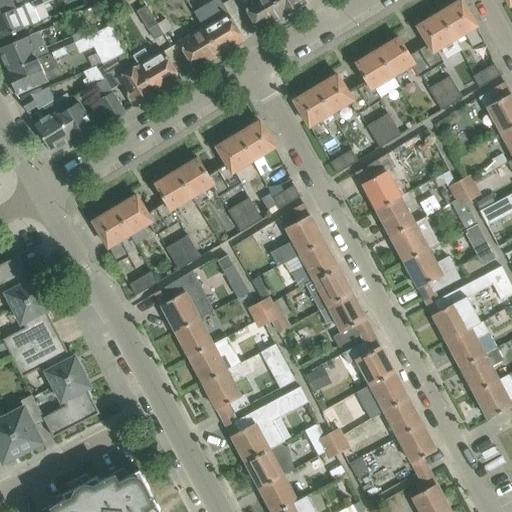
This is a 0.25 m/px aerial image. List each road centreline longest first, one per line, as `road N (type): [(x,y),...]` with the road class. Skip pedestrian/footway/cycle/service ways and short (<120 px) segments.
road 1 (unclassified): [(492,511),(252,66)]
road 2 (residential): [(221,511),(41,192)]
road 3 (residential): [(41,192),(252,66)]
road 4 (residential): [(252,66),(365,0)]
road 5 (residential): [(0,493),(116,433)]
